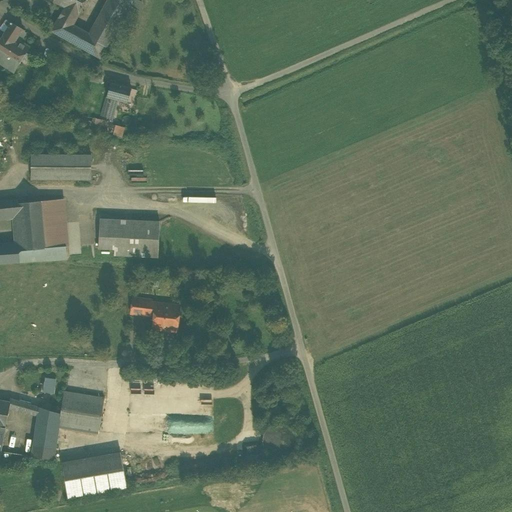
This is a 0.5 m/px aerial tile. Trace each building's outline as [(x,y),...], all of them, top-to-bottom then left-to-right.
[(47,0),(64,8),(80,16),(86,2),(80,0),(47,0)] [(108,0),(108,1),(89,34),(81,49),(100,59),(119,25),(123,18),(129,7),(133,0),(108,0)] [(138,0),(133,0),(129,7),(123,18),(132,23),(143,4),(138,0)] [(80,16),(64,8),(59,18),(75,26),(80,16)] [(51,32),(81,49),(89,34),(75,26),(59,18),(51,32)] [(11,23),(1,38),(13,45),(17,40),(23,30),(11,23)] [(29,48),(17,40),(13,45),(1,38),(0,39),(0,64),(13,73),(29,48)] [(102,83),(103,75),(90,74),(90,82),(102,83)] [(115,100),(127,103),(131,89),(110,84),(106,98),(115,100)] [(25,97),(15,94),(12,105),(22,108),(25,97)] [(101,116),(110,119),(115,100),(106,98),(101,116)] [(91,127),(106,130),(108,121),(93,118),(91,127)] [(125,128),(115,125),(112,135),(122,138),(125,128)] [(31,180),(91,180),(91,155),(31,155),(31,180)] [(19,252),(20,262),(67,259),(62,199),(41,201),(45,249),(21,251),(19,252)] [(20,244),(21,251),(45,249),(41,201),(18,204),(18,200),(17,201),(18,214),(20,244)] [(17,201),(2,202),(3,212),(3,215),(18,214),(17,201)] [(114,256),(158,259),(160,222),(99,219),(98,250),(114,250),(114,256)] [(21,251),(20,244),(0,245),(0,254),(19,252),(21,251)] [(20,262),(19,252),(0,254),(0,264),(20,263),(20,262)] [(133,314),(154,317),(156,303),(135,300),(133,314)] [(153,328),(163,329),(166,304),(156,303),(154,317),(153,328)] [(179,306),(166,304),(163,329),(176,331),(179,306)] [(43,392),(54,393),(56,379),(46,377),(45,383),(44,383),(43,392)] [(64,391),(61,414),(60,418),(101,424),(105,397),(64,391)] [(10,409),(19,411),(21,401),(10,398),(10,401),(11,402),(10,409)] [(0,414),(8,415),(10,409),(11,402),(10,401),(0,399),(0,414)] [(19,411),(38,415),(39,407),(21,401),(19,411)] [(59,425),(60,418),(61,414),(39,407),(38,415),(32,456),(54,459),(59,425)] [(6,426),(8,415),(0,414),(0,451),(1,451),(3,440),(6,426)] [(60,418),(59,425),(99,431),(101,424),(60,418)] [(278,459),(285,459),(291,456),(296,450),(298,444),(298,437),(295,430),(289,425),(282,423),(275,424),(269,427),(264,432),(262,439),(262,446),(265,452),(271,457),(278,459)] [(64,479),(67,499),(127,488),(120,453),(61,463),(64,479)]
